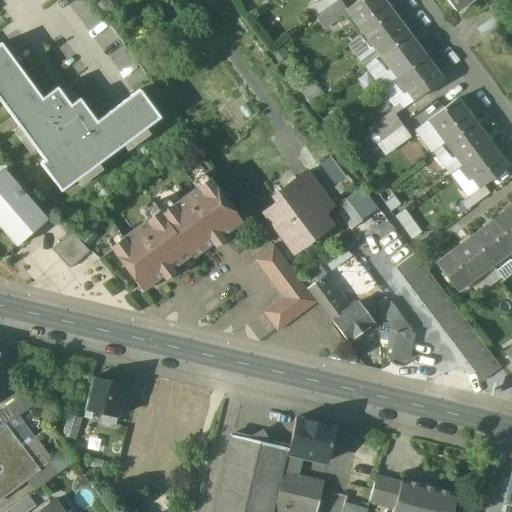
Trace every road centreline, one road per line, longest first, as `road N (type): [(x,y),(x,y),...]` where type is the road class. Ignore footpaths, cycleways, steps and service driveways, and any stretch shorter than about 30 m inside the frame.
road 1 (tertiary): [(511,429),(0,306)]
road 2 (track): [(190,0),(282,131)]
road 3 (residential): [(511,127),(417,0)]
